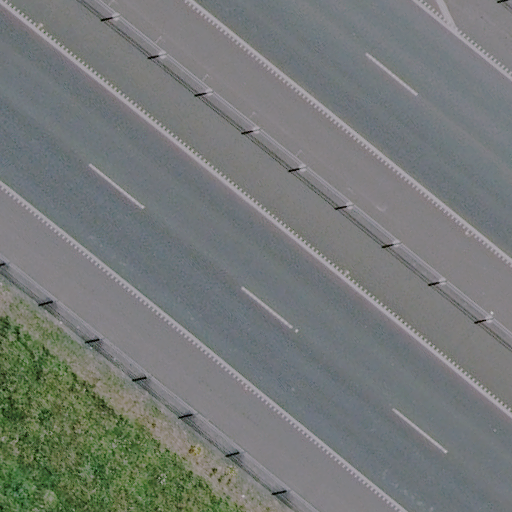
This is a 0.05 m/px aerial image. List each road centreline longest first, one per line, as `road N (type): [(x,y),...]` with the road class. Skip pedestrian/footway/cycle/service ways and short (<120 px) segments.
road 1 (motorway): [(452,511),(0,141)]
road 2 (motorway): [(238,0),(511,227)]
